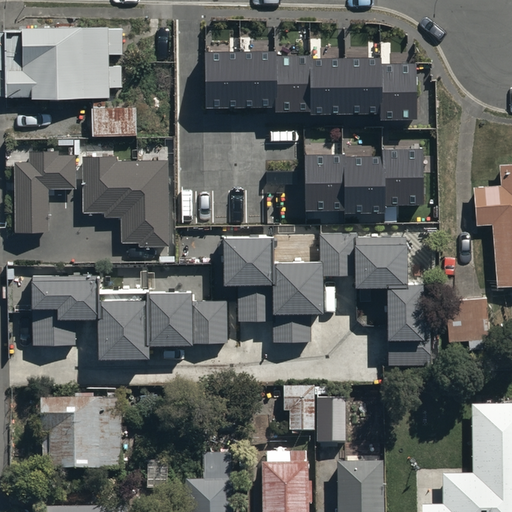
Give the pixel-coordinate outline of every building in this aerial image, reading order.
[(0,26),(0,94),(108,94),(108,86),(120,86),(120,65),(108,65),(108,52),(121,52),(121,27),(0,26)] [(276,51),(205,52),(206,107),(275,107),(275,112),(310,111),(310,114),(380,114),(380,120),(418,119),(417,63),(382,63),(382,58),(313,58),(312,56),(276,56),(276,51)] [(106,99),(90,99),(90,134),(153,134),(153,109),(146,108),(146,92),(127,92),(127,105),(106,105),(106,99)] [(181,119),(181,141),(211,141),(211,119),(181,119)] [(344,155),(305,155),(305,211),(344,211),(344,213),(385,213),(385,206),(423,206),(423,149),(382,149),(382,157),(344,157),(344,155)] [(59,151),(29,151),(29,163),(15,163),(16,232),(48,232),(48,189),(76,188),(76,155),(59,155),(59,151)] [(117,156),(82,156),(83,212),(104,212),(104,217),(121,217),(121,243),(138,243),(138,246),(170,246),(169,160),(117,160),(117,156)] [(473,185),(475,222),(492,222),(495,284),(511,282),(511,160),(499,162),(500,183),(473,185)] [(279,224),(216,224),(216,249),(209,249),(209,269),(216,269),(216,286),(235,286),(235,320),(268,320),(268,341),(310,341),(310,314),(324,314),(324,280),(344,280),(344,290),(378,290),(379,310),(374,310),(374,328),(378,328),(379,363),(429,363),(429,270),(409,270),(409,230),(318,230),(318,250),(279,250),(279,224)] [(65,232),(65,257),(100,257),(100,233),(65,232)] [(25,266),(24,348),(81,348),(81,323),(90,323),(90,360),(151,360),(151,345),(228,346),(229,292),(196,292),(196,282),(179,282),(179,274),(106,274),(106,266),(25,266)] [(486,297),(444,299),(447,341),(468,339),(468,348),(486,347),(485,336),(489,336),(486,297)] [(376,362),(336,362),(336,382),(376,382),(376,362)] [(314,385),(282,385),(282,433),(298,434),(298,430),(314,430),(314,385)] [(40,397),(42,467),(120,466),(120,397),(93,397),(93,394),(74,394),(75,397),(40,397)] [(470,473),(441,473),(442,503),(421,504),(420,511),(511,511),(511,403),(470,403),(470,473)] [(175,491),(187,491),(186,511),(231,511),(231,451),(201,451),(202,478),(187,478),(187,479),(174,480),(175,491)] [(306,451),(265,451),(265,462),(261,462),(260,511),(307,511),(307,502),(311,502),(311,481),(306,481),(306,451)] [(336,511),(381,511),(382,462),(336,462),(336,511)] [(41,505),(41,511),(126,511),(127,505),(121,505),(121,502),(109,502),(109,505),(41,505)]
